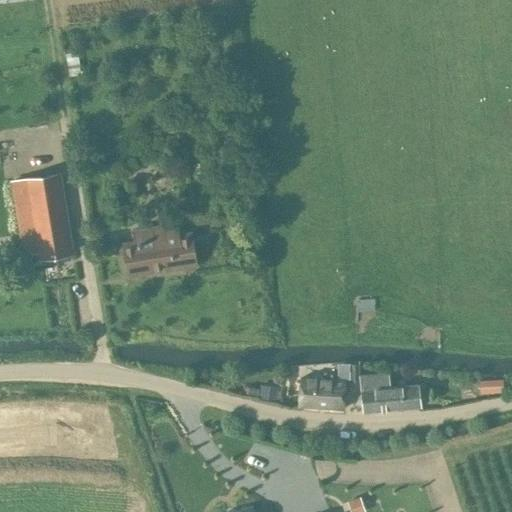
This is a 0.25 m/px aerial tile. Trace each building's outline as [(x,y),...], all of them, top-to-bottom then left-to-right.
[(72,252),(59,174),(12,181),(24,254),(39,252),(40,258),(72,252)] [(133,230),(135,241),(123,243),(129,275),(197,263),(192,231),(178,233),(176,222),(133,230)] [(359,364),(350,364),(351,383),(359,383),(359,364)] [(388,373),(360,376),(361,382),(363,412),(420,407),(418,385),(389,388),(388,373)] [(302,379),(300,405),(343,408),(345,382),(302,379)] [(503,379),(479,380),(479,394),(503,392),(503,379)]
